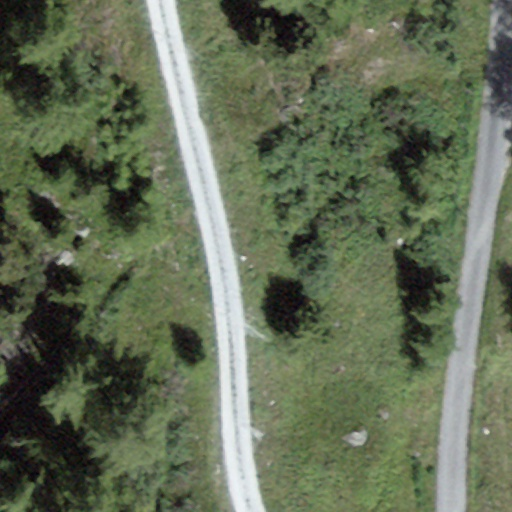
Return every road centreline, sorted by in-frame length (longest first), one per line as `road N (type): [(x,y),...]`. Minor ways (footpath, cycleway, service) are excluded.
road 1 (track): [(161,0),(197,175),(225,418),(259,511)]
road 2 (track): [(452,511),(503,0)]
